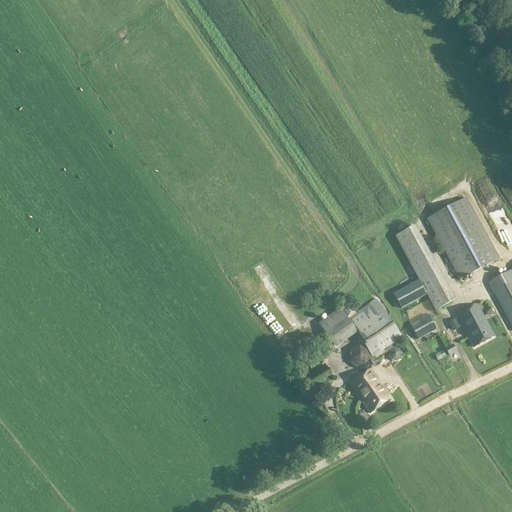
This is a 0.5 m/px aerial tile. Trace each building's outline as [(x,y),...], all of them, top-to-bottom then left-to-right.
[(466,198),(427,220),(460,281),(499,260),(466,198)] [(511,243),(511,242),(511,229),(507,221),(501,224),(511,243)] [(511,270),(488,283),(511,326),(511,270)] [(248,274),(235,281),(264,329),(273,324),(267,315),(271,312),(248,274)] [(331,293),(343,285),(337,277),(325,284),(331,293)] [(435,312),(455,301),(448,287),(428,297),(435,312)] [(376,300),(347,319),(340,309),(319,324),(336,349),(357,334),(375,360),(385,353),(403,340),(376,300)] [(343,313),(352,310),(349,302),(341,305),(343,313)] [(474,347),(494,337),(477,305),(457,316),(474,347)] [(436,330),(428,315),(410,326),(418,341),(436,330)] [(459,327),(456,320),(450,323),(453,330),(459,327)] [(457,352),(453,345),(445,349),(449,357),(457,352)] [(392,351),(399,361),(401,359),(402,355),(399,350),(394,349),(392,351)] [(434,353),(438,359),(445,355),(442,349),(434,353)] [(392,401),(371,370),(368,364),(359,369),(363,375),(361,376),(360,374),(357,377),(358,378),(350,383),(370,415),(392,401)] [(310,394),(333,379),(325,365),(302,380),(310,394)]
